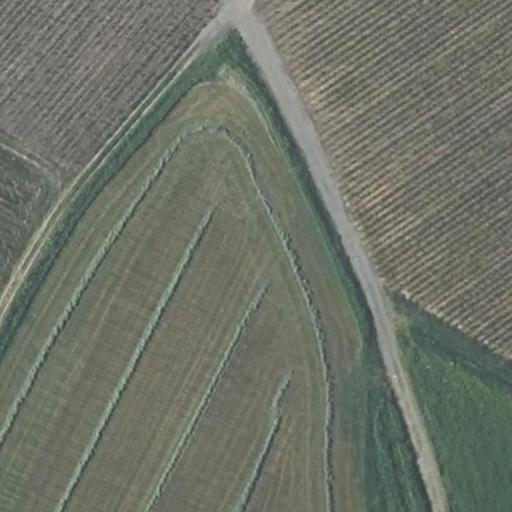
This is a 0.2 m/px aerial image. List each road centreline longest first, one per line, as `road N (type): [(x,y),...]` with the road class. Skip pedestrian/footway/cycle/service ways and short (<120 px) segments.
road 1 (track): [(441,511),(428,455),(363,284),(234,0)]
road 2 (track): [(0,307),(78,184),(243,0)]
